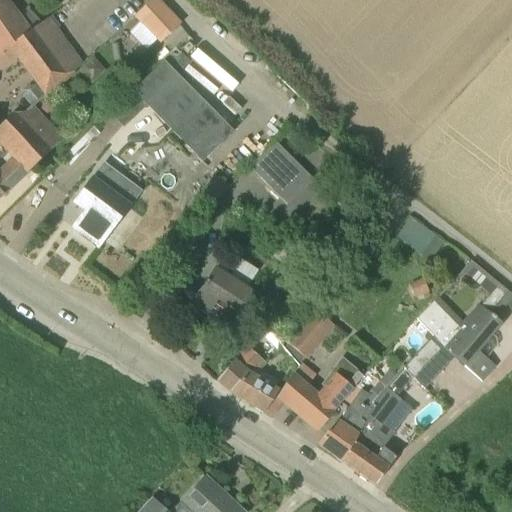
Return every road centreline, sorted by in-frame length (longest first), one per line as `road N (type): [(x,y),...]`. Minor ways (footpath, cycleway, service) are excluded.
road 1 (unknown): [(511,294),(263,95),(164,0)]
road 2 (residential): [(355,511),(196,395),(0,272)]
road 3 (unclassified): [(373,511),(392,470),(511,362)]
